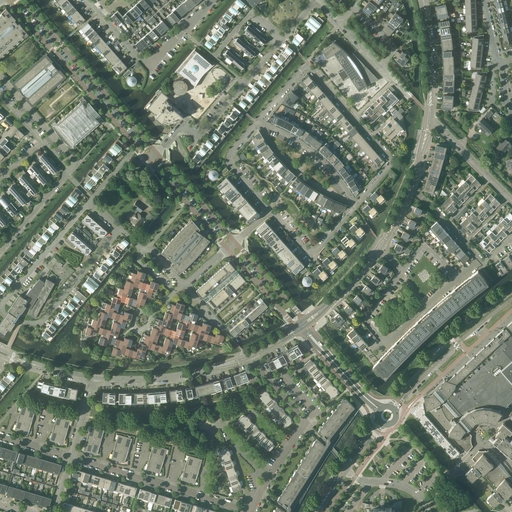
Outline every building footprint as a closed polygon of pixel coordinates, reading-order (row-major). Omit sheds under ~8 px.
[(70,3),(69,2),(67,0),(65,0),(60,5),(63,9),(70,3)] [(140,0),(139,1),(145,9),(147,10),(151,7),(149,6),(144,0),(140,0)] [(183,2),(189,10),(192,7),(186,0),(182,0),(182,1),(183,2)] [(240,0),(236,0),(232,5),(237,9),(239,6),(241,8),(242,6),(244,8),(246,5),(240,0)] [(363,2),(374,11),(377,7),(369,1),(368,3),(364,0),(363,2)] [(145,9),(139,1),(136,4),(142,12),(145,9)] [(183,2),(179,6),(185,13),(189,10),(183,2)] [(370,15),(374,11),(363,2),(361,4),(365,7),(363,9),(368,15),(369,15),(370,14),(370,15)] [(437,12),(447,10),(445,4),(443,5),(442,2),(435,4),(436,6),(437,12)] [(63,9),(66,12),(73,6),(71,3),(70,3),(63,9)] [(139,15),(142,12),(136,4),(132,7),(139,15)] [(230,17),(233,13),(235,15),(236,13),(238,15),(240,12),(237,9),(232,5),(225,12),(230,17)] [(76,9),(75,8),(73,6),(66,12),(69,16),(76,9)] [(182,16),(185,13),(179,6),(176,9),(182,16)] [(135,18),(137,20),(140,16),(139,15),(132,7),(129,10),(135,18)] [(23,38),(24,38),(28,34),(24,29),(23,30),(18,23),(13,27),(11,24),(15,19),(9,14),(10,14),(6,9),(1,13),(2,14),(0,16),(0,56),(3,55),(4,56),(4,55),(2,53),(8,51),(9,51),(7,49),(13,46),(14,47),(12,45),(18,42),(19,43),(19,42),(17,40),(23,38)] [(76,9),(69,16),(72,19),(79,13),(77,10),(76,9)] [(179,19),(182,16),(176,9),(172,11),(179,19)] [(117,10),(114,14),(120,21),(123,18),(122,16),(117,10)] [(129,10),(125,13),(132,21),(132,20),(134,22),(137,20),(135,18),(129,10)] [(447,10),(437,12),(438,18),(441,17),(442,19),(446,19),(446,16),(448,16),(447,10)] [(175,22),(179,19),(172,11),(169,14),(175,22)] [(224,24),(227,21),(228,22),(230,20),(232,22),(234,20),(230,17),(225,12),(219,20),(224,24)] [(389,14),(400,23),(403,18),(396,12),(394,15),(390,12),(389,14)] [(81,15),(79,13),(72,19),(75,22),(82,16),(81,15)] [(123,18),(128,24),(132,21),(125,13),(122,16),(123,18)] [(120,21),(114,14),(110,17),(118,25),(121,22),(120,21)] [(172,24),(175,22),(169,14),(166,17),(165,17),(172,25),(172,24)] [(397,27),(400,23),(389,14),(388,16),(391,18),(389,21),(397,27)] [(85,19),(83,17),(82,16),(75,22),(78,26),(77,26),(78,26),(85,19)] [(316,20),(311,16),(304,24),(309,28),(316,20)] [(319,17),(316,20),(309,28),(314,32),(323,21),(319,17)] [(440,28),(450,26),(449,21),(447,21),(446,19),(442,19),(442,22),(439,22),(440,28)] [(162,21),(158,24),(165,31),(168,28),(169,28),(162,20),(162,21)] [(224,24),(219,20),(217,23),(220,26),(217,30),(222,34),(226,29),(226,30),(229,28),(224,24)] [(397,27),(389,21),(387,24),(384,21),(382,23),(394,31),(397,27)] [(88,23),(80,29),(81,29),(84,32),(91,26),(90,25),(88,23)] [(394,31),(382,23),(381,24),(384,27),(382,30),(388,36),(389,35),(390,36),(394,31)] [(165,31),(158,24),(155,27),(162,34),(165,31)] [(244,29),(244,30),(253,38),(259,30),(254,26),(252,29),(248,25),(247,26),(244,26),(244,29)] [(477,33),(477,25),(467,25),(467,31),(467,35),(474,33),(476,33),(477,33)] [(94,30),(91,27),(91,26),(84,32),(87,36),(94,30)] [(155,27),(152,30),(158,37),(162,34),(155,27)] [(211,37),(216,41),(219,37),(220,37),(223,35),(222,34),(217,30),(213,27),(211,30),(214,34),(211,37)] [(97,33),(96,32),(94,30),(87,36),(84,38),(86,39),(87,41),(89,39),(90,39),(97,33)] [(158,37),(152,30),(148,33),(155,40),(158,37)] [(259,30),(253,38),(262,45),(262,44),(265,44),(265,41),(261,37),(264,34),(259,30)] [(511,38),(511,36),(511,32),(502,34),(503,34),(504,40),(504,41),(505,42),(506,43),(507,43),(508,43),(509,43),(509,42),(511,38)] [(97,34),(97,33),(90,39),(93,43),(100,36),(97,34)] [(145,36),(151,43),(155,40),(148,33),(145,36)] [(295,36),(296,36),(292,41),(297,45),(300,42),(304,44),(306,41),(302,37),(297,33),(295,36)] [(216,42),(216,41),(211,37),(207,34),(204,37),(207,41),(204,44),(209,49),(213,44),(214,44),(216,42)] [(474,36),(473,43),(483,44),(483,39),(484,35),(477,36),(475,36),(474,36)] [(100,36),(93,43),(95,46),(103,40),(102,39),(100,36)] [(142,39),(148,46),(151,43),(145,36),(142,39)] [(234,41),(234,42),(242,50),(249,42),(244,38),(242,41),(237,37),(237,38),(234,38),(234,41)] [(145,49),(148,46),(142,39),(138,42),(145,49)] [(99,49),(106,43),(103,41),(103,40),(95,46),(99,49)] [(345,78),(349,76),(359,91),(367,86),(368,89),(367,84),(379,80),(353,53),(350,56),(349,55),(346,52),(343,49),(339,46),(335,43),(332,40),(332,41),(334,42),(322,50),(327,58),(334,54),(344,68),(340,71),(340,70),(338,72),(344,80),(346,79),(345,78)] [(135,45),(141,52),(145,49),(138,42),(135,45)] [(253,46),(249,42),(242,50),(251,57),(252,57),(255,56),(255,53),(251,49),(253,46)] [(108,46),(106,43),(99,49),(101,53),(109,47),(108,46)] [(282,50),(280,53),(289,61),(292,58),(289,54),(292,50),(290,49),(291,48),(289,45),(283,51),(282,50)] [(109,47),(101,53),(104,56),(112,50),(109,47)] [(114,52),(112,50),(104,56),(107,60),(115,53),(114,52)] [(186,83),(188,81),(192,84),(195,86),(198,81),(199,79),(200,78),(201,77),(202,75),(204,73),(206,71),(212,66),(212,65),(196,52),(194,50),(176,70),(179,72),(178,73),(184,77),(182,80),(181,79),(180,79),(179,79),(178,79),(177,80),(176,80),(175,80),(175,81),(174,82),(173,83),(173,84),(172,85),(172,86),(172,87),(172,88),(172,89),(173,90),(173,91),(174,91),(174,92),(175,93),(176,93),(177,94),(178,94),(179,94),(180,94),(181,94),(182,94),(183,93),(184,93),(185,92),(185,91),(186,91),(186,90),(187,89),(187,88),(187,87),(187,86),(187,85),(187,84),(186,83)] [(224,54),(223,54),(232,62),(238,55),(234,50),(231,53),(227,50),(226,50),(223,51),(224,54)] [(397,51),(396,53),(407,61),(410,57),(409,56),(410,55),(408,54),(403,51),(400,54),(397,51)] [(110,63),(118,57),(115,54),(115,53),(107,60),(110,63)] [(287,64),(289,61),(280,53),(278,55),(279,56),(275,61),(280,65),(283,61),(287,64)] [(396,60),(400,64),(401,66),(403,65),(403,66),(407,61),(396,53),(394,54),(398,57),(396,60)] [(243,59),(238,55),(232,62),(241,69),(245,68),(244,65),(245,65),(241,61),(243,59)] [(120,59),(118,57),(110,63),(113,66),(121,60),(120,59)] [(27,99),(27,100),(32,105),(59,81),(61,81),(61,79),(61,76),(60,74),(59,71),(58,69),(56,66),(54,64),(51,61),(50,60),(49,60),(47,59),(45,58),(42,58),(41,58),(41,60),(13,84),(18,89),(19,90),(19,91),(20,92),(20,93),(21,94),(22,95),(23,96),(23,97),(24,97),(25,98),(26,98),(27,99)] [(113,66),(112,67),(115,71),(123,63),(121,61),(121,60),(113,66)] [(274,72),(277,69),(281,71),(284,68),(280,65),(275,61),(274,60),(272,62),(273,63),(269,68),(274,72)] [(480,69),(481,61),(471,60),(471,66),(470,69),(477,69),(480,69)] [(123,63),(115,71),(118,74),(126,67),(123,63)] [(268,79),(271,76),(275,78),(277,75),(274,72),(269,68),(268,67),(266,70),(267,70),(263,75),(268,79)] [(126,77),(127,78),(127,80),(126,81),(126,82),(127,83),(127,84),(128,84),(128,85),(129,86),(130,86),(132,86),(133,86),(134,85),(135,84),(136,83),(136,82),(136,81),(136,80),(136,79),(135,78),(135,77),(134,77),(133,76),(131,76),(130,76),(128,77),(127,76),(131,72),(129,70),(123,75),(125,77),(126,77)] [(477,73),(475,79),(485,81),(487,72),(481,72),(477,72),(477,73)] [(263,75),(262,74),(260,77),(261,77),(257,82),(262,86),(264,83),(269,85),(271,82),(268,79),(263,75)] [(303,87),(304,88),(307,86),(306,86),(313,80),(307,74),(304,77),(306,79),(303,82),(305,84),(303,87)] [(308,92),(310,90),(316,84),(313,80),(306,86),(307,86),(309,88),(307,91),(308,92)] [(255,94),(256,93),(258,90),(262,92),(265,89),(262,86),(257,82),(256,81),(254,84),(255,85),(251,89),(255,94)] [(320,88),(316,84),(310,90),(312,92),(310,95),(311,96),(314,94),(320,88)] [(447,91),(447,93),(451,93),(451,91),(453,91),(454,85),(444,85),(444,91),(447,91)] [(397,92),(391,86),(385,92),(387,95),(385,98),(392,104),(393,106),(399,100),(394,95),(397,92)] [(251,89),(250,88),(248,91),(248,92),(245,96),(244,96),(249,101),(252,97),(256,99),(259,96),(256,93),(255,94),(251,89)] [(315,100),(317,98),(323,92),(320,88),(314,94),(316,96),(314,99),(315,100)] [(294,89),(288,96),(297,103),(298,102),(296,99),(298,97),(296,95),(298,93),(294,89)] [(168,97),(160,90),(144,108),(144,109),(146,107),(154,114),(156,115),(154,117),(163,124),(165,122),(168,123),(168,121),(179,120),(179,117),(182,116),(173,108),(174,106),(171,104),(166,100),(168,97)] [(317,103),(319,104),(321,102),(327,96),(323,92),(317,98),(319,100),(317,103)] [(443,101),(453,102),(453,96),(451,96),(451,93),(447,93),(447,95),(443,95),(443,101)] [(381,101),(379,103),(385,110),(392,104),(385,98),(382,95),(378,98),(381,101)] [(244,96),(245,96),(244,96),(241,98),(242,99),(238,104),(243,108),(246,104),(250,107),(253,104),(249,101),(244,96)] [(295,105),(297,103),(288,96),(282,103),(287,106),(292,108),(293,107),(295,105)] [(322,108),(325,106),(324,106),(330,100),(327,96),(321,102),(323,104),(321,107),(322,108)] [(92,110),(93,107),(88,102),(88,103),(83,97),(79,100),(81,102),(56,124),(54,122),(51,125),(52,127),(59,138),(62,136),(63,138),(61,140),(71,149),(71,148),(73,150),(76,147),(75,145),(100,123),(101,125),(105,122),(100,116),(96,111),(93,112),(92,110)] [(322,108),(326,112),(328,110),(334,104),(330,100),(324,106),(325,106),(322,108)] [(385,110),(379,103),(376,101),(372,104),(375,107),(373,109),(379,116),(385,110)] [(453,102),(443,101),(443,107),(442,109),(445,110),(450,110),(450,108),(452,108),(453,102)] [(478,111),(480,103),(470,101),(468,110),(478,111)] [(329,117),(332,114),(331,114),(338,109),(334,104),(328,110),(330,112),(328,115),(329,117)] [(234,119),(237,115),(241,118),(244,115),(234,107),(232,109),(233,110),(229,115),(234,119)] [(368,114),(366,116),(373,122),(379,116),(373,109),(370,107),(366,110),(369,113),(368,114)] [(333,120),(335,118),(341,113),(338,109),(331,114),(332,114),(334,117),(332,119),(333,120)] [(482,118),(477,124),(480,127),(485,132),(488,136),(494,129),(487,123),(490,120),(488,118),(493,113),(490,110),(482,118)] [(394,119),(397,116),(400,113),(398,111),(392,116),(394,119)] [(270,122),(276,124),(281,114),(279,113),(278,116),(273,114),(267,120),(270,122)] [(345,117),(341,113),(335,118),(337,121),(335,123),(336,125),(341,121),(345,118),(345,117)] [(228,126),(231,123),(235,125),(237,122),(234,119),(229,115),(228,114),(226,116),(227,117),(223,122),(228,126)] [(278,125),(281,127),(285,119),(286,117),(282,116),(283,115),(281,114),(276,124),(278,125)] [(285,119),(281,127),(284,128),(286,129),(291,119),(289,118),(286,117),(285,119)] [(7,135),(15,126),(6,118),(3,122),(9,127),(4,133),(7,135)] [(342,126),(344,128),(350,123),(347,119),(346,120),(345,118),(341,121),(343,123),(341,124),(341,125),(338,127),(339,128),(342,126)] [(286,129),(291,131),(295,124),(296,123),(293,121),(293,120),(291,119),(286,129)] [(390,128),(397,134),(403,128),(393,119),(389,122),(392,125),(390,128)] [(223,122),(222,121),(220,124),(221,124),(217,129),(221,133),(222,133),(225,130),(229,132),(231,129),(228,126),(223,122)] [(295,124),(291,131),(293,133),(295,134),(301,124),(299,123),(299,124),(296,123),(295,124)] [(354,127),(350,123),(344,128),(344,129),(342,131),(343,132),(346,130),(348,132),(354,127)] [(303,125),(301,124),(295,134),(300,137),(304,130),(301,128),(303,125)] [(387,125),(383,128),(386,131),(384,134),(390,141),(397,134),(390,128),(387,125)] [(15,126),(7,135),(10,139),(15,133),(21,138),(24,135),(15,126)] [(349,134),(351,137),(357,131),(354,127),(348,132),(348,133),(345,135),(347,136),(349,134)] [(225,136),(222,133),(221,133),(217,129),(216,128),(214,131),(215,132),(211,136),(210,136),(215,141),(216,140),(218,137),(222,139),(225,136)] [(300,137),(304,140),(311,130),(309,129),(307,132),(304,130),(300,137)] [(253,140),(252,141),(254,144),(252,145),(253,146),(264,139),(262,136),(259,130),(255,135),(256,138),(253,140)] [(311,130),(304,140),(307,142),(309,143),(313,136),(311,134),(312,131),(311,130)] [(361,135),(357,131),(351,137),(349,139),(350,140),(353,139),(355,141),(361,135)] [(313,136),(309,143),(313,146),(320,137),(323,133),(321,132),(318,135),(316,133),(313,136)] [(5,144),(10,139),(7,135),(0,142),(0,145),(7,153),(11,149),(8,147),(5,144)] [(210,136),(211,136),(210,135),(208,138),(208,139),(205,143),(204,143),(209,148),(209,147),(212,144),(216,146),(219,143),(216,140),(215,141),(210,136)] [(357,143),(358,145),(365,139),(361,135),(355,141),(353,143),(354,144),(357,143)] [(322,138),(320,137),(313,146),(317,149),(322,143),(323,142),(321,139),(322,138)] [(112,146),(120,153),(122,151),(120,149),(121,147),(120,146),(123,143),(118,138),(112,146)] [(266,141),(264,139),(253,146),(254,148),(256,147),(258,150),(267,144),(266,141)] [(368,143),(365,139),(358,145),(356,147),(357,148),(360,147),(362,149),(368,143)] [(506,139),(503,142),(501,140),(495,147),(500,151),(502,149),(504,151),(507,148),(509,150),(511,146),(511,144),(509,142),(509,141),(508,141),(506,139)] [(204,143),(205,143),(204,143),(201,145),(202,146),(198,150),(198,151),(203,155),(206,151),(210,154),(213,150),(209,147),(209,148),(204,143)] [(326,143),(325,145),(319,151),(323,155),(331,146),(329,145),(326,143)] [(368,143),(362,149),(360,151),(361,152),(364,151),(365,153),(372,147),(368,143)] [(435,147),(435,149),(435,150),(435,151),(445,153),(445,152),(446,148),(447,145),(437,143),(436,146),(435,147)] [(270,147),(267,144),(258,150),(260,153),(258,154),(260,156),(270,148),(270,147)] [(112,146),(106,153),(110,157),(111,157),(113,154),(115,155),(116,154),(118,155),(120,153),(112,146)] [(323,155),(327,158),(333,153),(330,150),(332,148),(331,146),(323,155)] [(367,155),(369,157),(375,151),(372,147),(365,153),(366,153),(363,155),(364,156),(367,155)] [(273,152),(270,148),(260,156),(261,157),(262,156),(264,159),(266,158),(273,152)] [(198,151),(198,150),(195,152),(196,153),(192,158),(197,162),(200,159),(204,161),(207,158),(203,155),(198,151)] [(371,159),(373,161),(379,155),(375,151),(369,157),(367,159),(368,160),(371,159)] [(266,158),(264,159),(263,160),(265,163),(264,164),(266,166),(267,165),(277,156),(276,155),(273,152),(266,158)] [(110,157),(106,153),(99,160),(104,164),(106,166),(110,161),(112,163),(114,160),(111,157),(110,157)] [(328,159),(331,162),(339,154),(338,153),(335,155),(333,153),(327,158),(328,159)] [(42,169),(45,166),(50,162),(52,159),(50,157),(49,158),(46,154),(45,156),(42,154),(38,157),(43,163),(39,166),(42,169)] [(333,164),(334,166),(340,161),(338,158),(340,156),(339,154),(331,162),(333,164)] [(384,162),(379,155),(373,161),(370,163),(372,164),(374,163),(379,168),(384,162)] [(280,160),(277,156),(267,165),(268,166),(269,166),(269,165),(271,168),(280,160)] [(434,158),(432,162),(442,165),(443,162),(443,159),(434,157),(434,158)] [(55,162),(52,159),(50,162),(45,166),(42,169),(45,172),(48,169),(53,174),(57,170),(55,168),(57,166),(54,163),(55,162)] [(102,174),(103,175),(104,176),(106,174),(104,172),(106,170),(107,171),(109,168),(106,166),(104,164),(99,160),(97,163),(100,167),(97,170),(102,175),(102,174)] [(282,162),(280,160),(271,168),(274,170),(270,174),(272,175),(274,173),(284,164),(282,162)] [(337,170),(338,170),(347,163),(345,161),(343,163),(340,161),(334,166),(337,170)] [(431,166),(431,168),(440,171),(442,165),(432,162),(431,166)] [(338,170),(341,174),(348,169),(350,167),(348,165),(348,164),(347,163),(338,170)] [(35,176),(42,170),(40,167),(39,168),(36,165),(34,167),(32,164),(28,168),(32,173),(29,176),(32,180),(35,176)] [(287,168),(284,164),(274,173),(276,175),(277,173),(279,176),(287,168)] [(103,175),(102,174),(102,175),(97,170),(93,167),(91,170),(94,174),(91,177),(91,178),(96,182),(100,177),(101,178),(103,175)] [(348,169),(341,174),(343,177),(344,178),(353,172),(352,170),(350,167),(348,169)] [(289,169),(287,168),(279,176),(282,178),(281,180),(282,181),(291,171),(289,169)] [(430,169),(429,173),(438,176),(440,172),(440,171),(431,168),(430,169)] [(209,174),(209,175),(209,176),(209,177),(210,178),(212,179),(213,179),(214,179),(215,179),(216,179),(217,178),(218,177),(218,176),(219,174),(218,173),(218,172),(218,171),(217,171),(216,170),(215,170),(214,169),(213,170),(211,170),(210,171),(209,172),(209,173),(209,174)] [(43,174),(44,173),(42,170),(35,176),(42,185),(47,181),(44,178),(46,177),(43,174)] [(295,175),(291,171),(282,181),(284,182),(285,181),(287,184),(289,182),(289,183),(295,175)] [(355,173),(353,172),(344,178),(347,183),(354,178),(353,177),(352,175),(355,173)] [(428,177),(427,178),(437,182),(438,176),(429,173),(428,177)] [(91,178),(91,177),(87,174),(85,178),(88,181),(83,187),(88,192),(90,189),(89,189),(93,184),(94,185),(97,182),(96,182),(91,178)] [(17,179),(25,187),(32,181),(29,178),(28,179),(26,176),(24,177),(22,175),(17,179)] [(472,175),(466,181),(472,187),(474,185),(477,188),(481,184),(472,175)] [(227,177),(218,185),(221,189),(230,181),(227,177)] [(292,189),(293,190),(301,180),(297,177),(291,184),(290,186),(293,188),(292,189)] [(356,181),(354,178),(347,183),(350,187),(360,181),(359,179),(356,181)] [(427,180),(425,184),(435,187),(436,183),(437,182),(427,178),(427,180)] [(304,182),(301,180),(293,190),(295,192),(296,191),(299,193),(306,183),(304,182)] [(34,183),(32,181),(25,187),(29,191),(26,194),(29,197),(32,194),(32,195),(36,191),(34,189),(36,187),(33,184),(34,183)] [(232,183),(230,181),(221,189),(224,192),(233,184),(234,185),(235,185),(236,183),(235,181),(233,183),(232,182),(232,183)] [(361,183),(360,181),(350,187),(352,190),(356,196),(359,192),(361,189),(360,188),(358,185),(361,183)] [(466,181),(459,187),(466,194),(468,191),(471,194),(475,190),(472,187),(466,181)] [(306,183),(299,193),(302,195),(301,196),(302,197),(310,186),(306,183)] [(235,185),(234,185),(233,184),(224,192),(227,196),(236,188),(235,186),(235,185)] [(424,188),(423,192),(430,194),(431,192),(433,193),(435,187),(425,184),(425,185),(424,185),(423,187),(424,188)] [(14,197),(22,191),(19,188),(18,189),(15,186),(14,188),(12,185),(7,189),(8,190),(5,192),(8,195),(10,193),(14,197)] [(312,188),(310,186),(302,197),(301,200),(302,201),(305,197),(308,199),(314,189),(312,188)] [(77,187),(68,197),(76,204),(78,202),(76,200),(78,199),(76,197),(81,192),(77,187)] [(453,193),(460,200),(462,197),(465,200),(469,197),(466,194),(459,187),(456,191),(454,189),(451,191),(453,193)] [(227,196),(230,199),(239,191),(240,192),(241,191),(242,190),(241,188),(239,190),(238,189),(237,189),(236,188),(227,196)] [(310,202),(312,203),(319,192),(314,189),(308,199),(311,201),(310,202)] [(24,194),(22,191),(14,197),(17,200),(14,203),(18,207),(21,205),(22,205),(26,202),(24,199),(27,197),(24,194)] [(241,192),(241,191),(240,192),(239,191),(230,199),(233,202),(242,194),(241,193),(241,192)] [(315,203),(318,205),(323,194),(322,194),(319,192),(312,203),(314,204),(315,203)] [(381,204),(386,200),(379,192),(377,194),(375,192),(370,196),(376,202),(378,201),(381,204)] [(453,193),(447,199),(454,206),(456,203),(459,206),(463,203),(460,200),(453,193)] [(243,196),(242,194),(233,202),(236,206),(245,198),(246,199),(246,198),(248,197),(246,195),(245,196),(244,195),(243,196)] [(320,208),(322,209),(328,197),(323,194),(318,205),(321,206),(320,208)] [(491,194),(485,200),(491,206),(494,204),(497,207),(500,203),(491,194)] [(0,196),(0,202),(4,208),(11,201),(9,199),(8,200),(5,196),(3,198),(1,196),(0,196)] [(68,197),(62,204),(67,208),(69,205),(71,207),(72,205),(74,207),(76,204),(68,197)] [(330,198),(328,197),(322,209),(324,210),(327,211),(328,210),(327,210),(328,208),(332,199),(330,198)] [(245,198),(236,206),(239,209),(248,201),(246,200),(247,199),(246,198),(246,199),(245,198)] [(330,213),(332,214),(337,201),(332,199),(328,208),(327,210),(328,210),(331,211),(330,213)] [(457,209),(454,206),(447,199),(441,205),(448,212),(450,210),(453,213),(457,209)] [(494,210),(491,206),(485,200),(479,206),(485,213),(488,210),(491,213),(494,210)] [(14,204),(11,201),(4,208),(11,216),(16,212),(15,211),(17,210),(13,205),(14,204)] [(132,207),(140,212),(144,207),(137,201),(132,207)] [(239,209),(242,212),(251,205),(252,205),(254,203),(252,202),(251,203),(250,202),(249,203),(248,201),(239,209)] [(332,214),(334,214),(335,213),(338,214),(338,213),(339,213),(340,213),(343,211),(347,205),(338,202),(337,201),(332,214)] [(56,211),(61,216),(62,217),(66,212),(68,214),(70,211),(67,208),(62,204),(56,211)] [(253,206),(252,205),(251,205),(242,212),(245,216),(254,208),(252,206),(253,206)] [(378,213),(372,205),(370,207),(368,205),(363,209),(368,215),(370,213),(373,217),(378,213)] [(470,210),(473,212),(479,219),(482,217),(485,219),(488,216),(485,213),(479,206),(475,210),(473,208),(470,210)] [(424,213),(425,212),(425,211),(422,210),(416,207),(413,212),(417,213),(416,215),(419,217),(420,217),(421,216),(422,216),(422,215),(423,215),(424,214),(424,213)] [(245,216),(248,219),(257,211),(258,212),(260,210),(258,208),(257,210),(256,209),(255,210),(254,208),(245,216)] [(56,211),(50,219),(55,223),(57,220),(59,221),(60,219),(64,223),(67,221),(62,217),(61,216),(56,211)] [(259,212),(258,212),(257,211),(248,219),(251,223),(260,215),(258,213),(259,212)] [(145,217),(149,221),(153,216),(149,212),(145,217)] [(482,222),(479,219),(473,212),(467,218),(473,225),(476,222),(478,225),(482,222)] [(137,215),(135,213),(132,217),(133,218),(130,221),(137,228),(145,219),(138,213),(137,215)] [(82,221),(87,225),(92,219),(87,215),(82,221)] [(460,224),(463,227),(460,230),(464,234),(467,231),(469,229),(472,232),(476,228),(473,225),(467,218),(460,224)] [(50,225),(47,229),(52,233),(56,228),(57,229),(59,226),(55,223),(50,219),(47,222),(50,225)] [(87,225),(92,230),(97,223),(92,219),(87,225)] [(419,224),(410,219),(408,224),(410,225),(407,230),(411,232),(412,230),(413,230),(414,229),(416,228),(417,227),(418,226),(419,225),(419,224)] [(504,219),(498,225),(504,232),(507,229),(510,232),(511,229),(511,226),(510,225),(504,219)] [(191,220),(187,224),(194,229),(197,231),(198,230),(200,229),(199,229),(192,220),(191,220)] [(257,229),(260,233),(269,225),(268,224),(269,223),(268,223),(267,223),(266,221),(257,229)] [(440,225),(437,221),(431,227),(429,228),(433,232),(440,225)] [(270,222),(269,223),(268,224),(269,225),(260,233),(263,236),(272,228),(270,227),(271,226),(270,225),(272,224),(270,222)] [(102,227),(97,223),(92,230),(97,234),(102,227)] [(185,226),(183,227),(190,232),(191,233),(194,229),(187,224),(185,226)] [(365,233),(359,225),(357,227),(355,224),(350,229),(353,232),(355,235),(357,233),(360,237),(365,233)] [(444,230),(440,225),(433,232),(436,237),(438,235),(444,230)] [(498,225),(492,231),(498,238),(501,235),(504,238),(507,235),(504,232),(498,225)] [(44,233),(41,236),(46,240),(50,235),(51,236),(53,234),(52,233),(47,229),(44,226),(41,229),(44,233)] [(107,232),(102,227),(97,234),(102,238),(107,232)] [(181,229),(180,230),(187,236),(190,232),(183,227),(181,229)] [(263,236),(266,239),(275,232),(274,231),(275,230),(274,229),(273,230),(272,228),(263,236)] [(202,234),(200,232),(199,231),(198,230),(197,231),(194,229),(191,233),(190,232),(187,236),(184,240),(183,239),(181,243),(180,243),(177,247),(174,251),(174,250),(169,257),(168,258),(173,260),(174,261),(173,262),(176,264),(179,261),(180,261),(183,257),(186,254),(187,254),(190,250),(193,246),(193,247),(196,243),(199,239),(202,235),(209,240),(209,239),(202,234)] [(266,239),(269,243),(278,235),(276,233),(277,233),(276,232),(278,231),(276,229),(275,230),(274,231),(275,232),(266,239)] [(178,233),(176,234),(183,239),(184,240),(187,236),(180,230),(180,231),(178,233)] [(448,234),(444,230),(438,235),(436,237),(440,241),(442,239),(448,234)] [(404,239),(406,242),(406,241),(407,241),(408,241),(409,240),(410,240),(411,239),(411,238),(412,237),(413,236),(410,235),(411,233),(407,231),(406,232),(404,231),(401,236),(404,238),(404,239)] [(492,231),(486,237),(492,244),(495,241),(498,244),(501,241),(498,238),(492,231)] [(67,238),(72,242),(78,236),(73,232),(67,238)] [(46,240),(41,236),(37,233),(35,236),(38,240),(35,243),(40,247),(44,243),(47,241),(46,240)] [(174,236),(173,238),(180,243),(181,243),(183,239),(176,234),(174,236)] [(443,245),(445,243),(451,238),(448,234),(442,239),(440,241),(439,241),(441,243),(443,245)] [(202,235),(199,239),(206,244),(209,240),(202,235)] [(279,237),(278,235),(269,243),(272,246),(281,238),(280,238),(281,237),(280,236),(279,237)] [(83,240),(78,236),(72,242),(77,246),(83,240)] [(272,246),(275,250),(284,242),(282,240),(283,240),(282,239),(284,237),(282,236),(281,237),(280,238),(281,238),(272,246)] [(346,236),(341,240),(346,246),(348,245),(352,248),(356,244),(350,237),(348,238),(346,236)] [(495,247),(492,244),(486,237),(480,243),(486,250),(489,248),(492,250),(495,247)] [(124,238),(120,243),(119,242),(117,245),(126,253),(128,249),(126,246),(128,243),(129,242),(124,238)] [(170,241),(177,247),(180,243),(173,238),(171,240),(170,241)] [(455,242),(451,238),(445,243),(449,247),(455,242)] [(199,239),(196,243),(203,248),(206,245),(206,244),(199,239)] [(32,247),(29,250),(34,254),(37,250),(38,251),(41,248),(40,247),(35,243),(31,240),(29,243),(32,247)] [(82,251),(87,244),(83,240),(77,246),(82,251)] [(167,245),(174,250),(174,251),(177,247),(170,241),(167,244),(167,245)] [(275,250),(278,253),(287,245),(286,244),(287,244),(286,243),(285,243),(284,242),(275,250)] [(278,253),(281,256),(290,248),(288,247),(289,246),(288,246),(290,244),(288,242),(287,244),(286,244),(287,245),(278,253)] [(452,251),(458,246),(455,242),(449,247),(446,250),(449,254),(452,251)] [(196,243),(193,247),(200,252),(203,249),(203,248),(196,243)] [(404,251),(407,255),(408,254),(409,253),(410,252),(411,250),(405,247),(405,248),(402,246),(402,247),(397,243),(394,248),(397,250),(396,251),(398,254),(400,253),(401,253),(402,252),(404,251)] [(87,255),(92,249),(87,244),(82,251),(87,255)] [(116,257),(119,253),(123,256),(126,253),(117,245),(114,247),(115,248),(115,249),(111,253),(116,257)] [(164,249),(171,254),(174,250),(167,245),(164,249)] [(338,248),(337,247),(332,251),(337,257),(339,256),(343,259),(347,255),(343,250),(344,248),(342,245),(338,248)] [(193,246),(190,250),(197,256),(198,255),(200,252),(193,247),(193,246)] [(458,246),(452,251),(456,255),(462,250),(458,246)] [(25,254),(23,257),(27,262),(31,257),(32,258),(34,255),(34,254),(29,250),(25,247),(22,250),(25,254)] [(281,256),(284,260),(292,252),(292,251),(292,250),(291,250),(290,248),(281,256)] [(161,252),(161,253),(168,258),(169,257),(171,254),(164,249),(163,250),(161,252)] [(284,260),(286,263),(296,255),(294,254),(295,253),(294,252),(296,251),(294,249),(292,250),(292,251),(292,252),(284,260)] [(190,250),(187,254),(194,259),(197,256),(190,250)] [(460,259),(465,254),(462,250),(456,255),(460,259)] [(111,253),(111,252),(108,254),(109,255),(105,260),(110,264),(113,261),(117,263),(120,260),(116,257),(111,253)] [(186,254),(183,257),(190,263),(191,263),(193,260),(194,259),(187,254),(186,254)] [(469,258),(465,254),(460,259),(463,263),(469,258)] [(28,262),(27,262),(23,257),(19,255),(16,258),(19,261),(16,265),(21,269),(25,264),(26,265),(28,262)] [(297,257),(296,255),(286,263),(289,267),(298,259),(298,258),(298,257),(298,256),(297,257)] [(300,256),(298,257),(298,258),(298,259),(289,267),(292,270),(301,262),(300,260),(301,260),(300,259),(302,258),(300,256)] [(511,267),(511,260),(509,256),(502,260),(507,267),(508,265),(510,268),(511,267)] [(183,257),(180,261),(187,266),(189,264),(190,263),(183,257)] [(327,258),(322,262),(328,268),(330,266),(333,270),(338,266),(332,258),(330,260),(327,258)] [(105,260),(104,259),(102,262),(103,262),(99,267),(104,271),(107,268),(111,270),(114,267),(110,264),(105,260)] [(176,264),(183,270),(184,269),(185,268),(187,266),(180,261),(179,261),(176,264)] [(508,270),(506,267),(505,266),(504,267),(500,261),(495,265),(502,274),(508,270)] [(13,269),(10,272),(15,276),(19,271),(20,272),(22,270),(21,269),(16,265),(13,262),(10,265),(13,269)] [(171,264),(170,264),(178,273),(179,274),(179,273),(182,271),(183,270),(176,264),(173,262),(171,264)] [(224,265),(230,272),(232,270),(233,272),(236,270),(229,262),(224,265)] [(303,264),(301,262),(292,270),(296,274),(305,265),(304,264),(303,264)] [(391,270),(383,264),(380,262),(380,263),(382,265),(379,269),(382,271),(381,272),(383,275),(386,274),(388,273),(390,272),(391,270)] [(226,276),(230,272),(224,265),(220,269),(226,276)] [(99,267),(98,266),(96,269),(97,269),(93,274),(93,275),(96,277),(97,277),(98,278),(101,275),(105,277),(107,274),(104,271),(99,267)] [(318,268),(313,272),(318,278),(320,277),(323,280),(328,276),(324,271),(322,273),(318,268)] [(4,279),(9,283),(13,279),(14,279),(16,277),(15,276),(10,272),(7,269),(4,272),(7,276),(4,279)] [(226,276),(220,269),(216,272),(222,279),(226,276)] [(206,297),(203,299),(204,300),(206,302),(210,298),(214,295),(218,291),(222,288),(226,284),(230,281),(235,277),(239,273),(237,271),(236,270),(233,272),(232,270),(230,272),(226,276),(222,279),(218,283),(214,286),(210,290),(206,293),(204,295),(206,297)] [(433,308),(422,317),(418,320),(414,324),(397,341),(393,345),(380,359),(373,367),(386,378),(412,350),(427,336),(437,327),(442,322),(446,318),(458,308),(472,297),(489,284),(478,270),(470,276),(455,288),(451,292),(433,308)] [(133,273),(131,278),(140,281),(141,278),(143,279),(145,273),(138,271),(137,274),(133,273)] [(218,283),(222,279),(216,272),(212,276),(218,283)] [(239,273),(235,277),(241,284),(245,281),(239,273)] [(101,281),(98,278),(97,277),(96,277),(93,275),(91,278),(94,280),(87,288),(92,292),(101,281)] [(383,281),(375,275),(371,279),(374,281),(373,282),(375,285),(377,285),(379,284),(381,283),(383,281)] [(0,281),(1,283),(0,283),(0,287),(3,290),(7,286),(8,287),(10,284),(9,283),(4,279),(1,276),(0,276),(0,281)] [(94,280),(91,278),(89,276),(82,284),(87,288),(94,280)] [(212,276),(208,280),(214,286),(218,283),(212,276)] [(306,276),(305,277),(304,277),(303,278),(302,280),(302,281),(302,282),(303,283),(304,284),(305,285),(306,286),(307,286),(308,286),(310,285),(311,284),(312,283),(312,282),(312,281),(312,280),(312,278),(311,277),(310,277),(309,276),(307,276),(306,276)] [(235,277),(230,281),(237,288),(241,284),(235,277)] [(35,283),(32,288),(30,288),(25,295),(25,296),(24,298),(23,297),(19,295),(7,312),(4,316),(3,319),(0,322),(0,329),(4,333),(7,328),(10,329),(13,325),(14,323),(14,322),(12,321),(13,319),(15,316),(18,312),(21,313),(25,307),(29,310),(27,314),(35,318),(54,283),(46,279),(44,282),(39,278),(35,283)] [(125,283),(125,286),(132,289),(133,286),(140,288),(141,288),(142,282),(141,282),(140,281),(131,278),(130,281),(129,281),(126,280),(125,283)] [(214,286),(208,280),(204,283),(210,290),(214,286)] [(142,282),(141,288),(143,288),(143,289),(152,292),(153,288),(154,289),(156,290),(158,283),(151,281),(150,284),(143,282),(142,282)] [(230,281),(226,284),(233,292),(237,288),(230,281)] [(206,293),(210,290),(204,283),(200,287),(206,293)] [(222,288),(229,295),(233,292),(226,284),(222,288)] [(374,292),(366,285),(363,289),(365,291),(364,292),(366,296),(369,295),(371,294),(373,293),(374,292)] [(120,288),(118,294),(126,296),(127,293),(130,294),(132,289),(125,286),(124,289),(120,288)] [(206,293),(200,287),(196,290),(203,299),(206,297),(204,295),(206,293)] [(222,288),(218,291),(225,299),(229,295),(222,288)] [(139,291),(138,297),(145,299),(146,296),(150,297),(152,292),(143,289),(142,291),(139,291)] [(77,303),(77,302),(80,299),(84,301),(87,298),(78,290),(75,293),(76,294),(72,298),(77,303)] [(214,295),(221,302),(225,299),(218,291),(214,295)] [(113,296),(111,301),(119,304),(120,301),(127,303),(129,297),(126,296),(118,294),(117,297),(113,296)] [(214,295),(210,298),(217,306),(221,302),(214,295)] [(365,302),(357,295),(354,299),(356,301),(355,302),(357,305),(358,305),(361,305),(363,304),(365,302)] [(129,297),(127,303),(139,307),(140,304),(141,304),(143,305),(145,299),(138,297),(137,300),(129,297)] [(256,301),(266,311),(270,308),(260,297),(256,301)] [(70,301),(66,305),(66,306),(71,310),(74,306),(78,309),(81,305),(77,302),(77,303),(72,298),(71,298),(69,300),(70,301)] [(217,306),(210,298),(206,302),(212,310),(217,306)] [(107,303),(105,309),(113,312),(113,311),(114,309),(117,310),(119,304),(111,301),(110,304),(107,303)] [(262,315),(266,311),(256,301),(253,304),(262,315)] [(171,306),(170,310),(178,312),(179,309),(183,310),(184,304),(177,302),(176,305),(172,304),(171,306)] [(249,308),(258,318),(262,315),(253,304),(249,308)] [(355,311),(348,304),(344,308),(346,310),(345,311),(347,315),(350,315),(352,314),(354,312),(355,311)] [(64,308),(60,313),(65,317),(68,313),(72,316),(75,312),(71,310),(66,306),(66,305),(65,305),(63,307),(64,308)] [(255,321),(258,318),(249,308),(245,311),(255,321)] [(100,311),(98,317),(106,319),(107,316),(114,319),(116,313),(113,311),(113,312),(105,309),(104,312),(100,311)] [(165,312),(164,317),(171,320),(172,317),(180,319),(182,313),(178,312),(170,310),(169,313),(165,312)] [(241,314),(251,325),(255,321),(245,311),(241,314)] [(58,315),(54,320),(59,324),(62,321),(66,323),(68,320),(65,317),(60,313),(59,312),(57,315),(58,315)] [(116,313),(114,319),(118,320),(118,319),(126,322),(127,319),(130,320),(132,314),(125,312),(124,315),(116,313)] [(182,313),(180,319),(183,320),(191,323),(192,320),(196,321),(198,315),(190,312),(189,316),(182,313)] [(343,318),(338,313),(338,314),(337,314),(334,317),(336,319),(333,322),(337,327),(341,323),(342,323),(344,322),(345,321),(343,318)] [(247,328),(251,325),(241,314),(238,317),(247,328)] [(94,319),(92,324),(100,327),(101,324),(104,325),(106,319),(98,317),(97,320),(94,319)] [(159,319),(157,325),(165,328),(165,327),(166,325),(169,326),(171,320),(164,317),(163,320),(159,319)] [(234,321),(243,331),(247,328),(238,317),(234,321)] [(52,322),(50,324),(48,323),(46,325),(47,326),(48,327),(53,331),(56,328),(60,330),(62,327),(59,324),(54,320),(53,319),(51,322),(52,322)] [(113,321),(111,327),(119,330),(120,327),(124,328),(126,322),(118,319),(118,320),(117,323),(113,321)] [(179,322),(177,328),(184,330),(185,327),(193,330),(195,324),(191,323),(183,320),(182,323),(179,322)] [(239,335),(243,331),(234,321),(230,324),(239,335)] [(195,324),(193,330),(196,331),(204,333),(205,330),(209,331),(211,325),(203,323),(202,326),(195,324)] [(86,328),(85,332),(93,335),(94,331),(95,332),(101,334),(103,328),(100,327),(92,324),(91,327),(87,326),(86,328)] [(226,327),(236,338),(239,335),(230,324),(226,327)] [(152,327),(151,333),(158,335),(159,332),(167,335),(168,329),(165,327),(165,328),(157,325),(156,328),(152,327)] [(53,331),(48,327),(47,326),(45,329),(46,330),(41,335),(46,339),(49,335),(53,337),(56,334),(53,331)] [(103,328),(101,334),(105,335),(113,337),(114,334),(117,336),(119,330),(111,327),(110,330),(103,328)] [(168,329),(167,335),(170,336),(178,338),(179,335),(182,336),(184,330),(177,328),(176,331),(168,329)] [(354,328),(348,333),(352,338),(360,331),(359,330),(358,329),(357,329),(356,330),(355,330),(354,328)] [(504,340),(510,334),(506,329),(505,328),(496,336),(497,338),(496,338),(500,343),(504,340)] [(192,332),(190,338),(197,341),(198,338),(206,340),(208,334),(204,333),(196,331),(195,334),(192,332)] [(360,331),(352,338),(356,341),(361,337),(359,335),(360,334),(360,333),(360,332),(360,331)] [(146,335),(144,340),(152,343),(153,340),(156,341),(158,335),(151,333),(150,336),(146,335)] [(208,334),(206,340),(217,344),(218,341),(222,342),(224,336),(216,333),(215,336),(208,334)] [(442,384),(439,388),(441,389),(440,390),(459,412),(469,424),(470,424),(471,425),(472,425),(476,423),(476,422),(480,421),(481,421),(485,420),(486,420),(486,421),(490,421),(491,422),(495,423),(495,424),(496,423),(497,422),(502,413),(501,413),(502,412),(503,411),(511,401),(511,337),(510,334),(504,340),(500,343),(493,350),(497,355),(495,356),(485,365),(475,374),(465,383),(462,385),(448,381),(448,380),(446,380),(445,379),(444,380),(442,384)] [(100,337),(98,343),(106,345),(107,342),(114,344),(116,338),(113,337),(105,335),(104,338),(100,337)] [(166,337),(164,343),(171,346),(172,343),(180,345),(181,339),(178,338),(170,336),(169,339),(166,337)] [(363,338),(361,337),(356,341),(354,343),(357,347),(359,346),(367,339),(367,338),(366,338),(365,338),(364,338),(363,338)] [(116,338),(114,344),(118,345),(126,348),(127,345),(128,345),(130,346),(132,340),(125,338),(124,341),(116,338)] [(181,339),(180,345),(191,349),(192,345),(196,347),(197,341),(190,338),(189,341),(181,339)] [(500,343),(496,338),(495,339),(494,338),(486,345),(487,346),(486,347),(495,356),(497,355),(493,350),(500,343)] [(368,339),(367,339),(359,346),(363,350),(368,345),(367,343),(368,342),(368,341),(368,340),(368,339)] [(139,342),(137,348),(145,351),(146,348),(153,350),(155,344),(152,343),(144,340),(143,343),(141,343),(139,342)] [(155,344),(153,350),(165,354),(166,350),(169,352),(171,346),(164,343),(163,346),(155,344)] [(297,344),(292,347),(297,356),(298,355),(302,353),(306,350),(299,344),(297,345),(297,344)] [(113,347),(111,353),(119,356),(120,352),(124,354),(127,355),(129,349),(127,348),(126,348),(118,345),(117,348),(113,347)] [(291,359),(297,356),(292,347),(287,350),(291,359)] [(495,356),(486,347),(485,348),(484,347),(476,354),(477,356),(476,356),(485,365),(495,356)] [(129,349),(127,355),(139,358),(140,355),(143,356),(145,351),(137,348),(137,351),(129,349)] [(282,353),(286,362),(289,361),(291,359),(287,350),(282,353)] [(281,365),(286,362),(282,353),(276,356),(281,365)] [(276,356),(271,359),(276,368),(280,366),(281,365),(276,356)] [(476,356),(475,357),(474,356),(466,363),(468,365),(467,365),(475,374),(485,365),(476,356)] [(276,368),(271,359),(266,361),(267,362),(263,364),(268,371),(271,370),(276,368)] [(305,365),(308,369),(317,362),(316,360),(314,362),(312,362),(311,360),(305,365)] [(318,363),(317,362),(308,369),(312,373),(318,368),(316,366),(316,365),(318,363)] [(465,383),(475,374),(467,365),(466,366),(464,365),(457,372),(458,374),(457,374),(465,383)] [(312,373),(315,377),(324,370),(323,368),(321,370),(319,370),(318,368),(312,373)] [(245,371),(239,373),(243,382),(248,380),(248,378),(250,377),(247,370),(245,371)] [(325,371),(324,370),(315,377),(319,381),(325,376),(323,374),(323,373),(325,371)] [(3,378),(12,386),(14,383),(11,379),(15,376),(10,372),(6,376),(5,376),(3,378)] [(237,384),(243,382),(239,373),(234,375),(235,378),(233,379),(234,383),(236,382),(237,384)] [(465,383),(457,374),(456,375),(455,374),(448,380),(448,381),(462,385),(465,383)] [(232,384),(234,383),(233,379),(231,379),(230,376),(224,378),(227,388),(233,386),(232,384)] [(322,385),(331,378),(330,376),(328,378),(327,378),(325,376),(319,381),(316,384),(320,388),(322,385)] [(0,388),(2,390),(5,387),(9,389),(12,386),(3,378),(0,381),(1,381),(0,382),(0,388)] [(219,380),(222,389),(227,388),(224,378),(219,380)] [(332,379),(331,378),(322,385),(326,389),(332,384),(330,382),(331,381),(332,379)] [(220,390),(222,389),(219,380),(218,380),(213,381),(216,391),(220,390)] [(40,391),(46,392),(48,383),(43,381),(43,382),(38,381),(36,389),(40,390),(40,391)] [(211,382),(208,383),(210,393),(216,391),(213,381),(211,382)] [(49,383),(48,383),(46,392),(51,394),(54,384),(49,383)] [(59,385),(54,384),(51,394),(57,395),(59,385)] [(197,386),(196,386),(198,395),(204,394),(202,384),(197,386)] [(326,389),(330,394),(338,386),(337,384),(335,386),(334,386),(332,384),(326,389)] [(57,395),(63,396),(65,387),(64,387),(59,385),(57,395)] [(340,388),(338,386),(330,394),(333,398),(339,392),(338,390),(338,389),(340,388)] [(187,398),(193,397),(191,387),(185,388),(186,391),(183,391),(184,396),(187,396),(187,398)] [(77,389),(71,388),(69,397),(75,399),(75,397),(78,397),(79,389),(77,389)] [(182,396),(184,396),(183,391),(181,392),(181,389),(175,390),(177,399),(182,398),(182,396)] [(257,395),(261,399),(269,391),(268,389),(266,391),(265,391),(263,389),(257,395)] [(171,400),(177,399),(175,390),(169,390),(170,394),(167,394),(168,398),(170,398),(171,400)] [(166,399),(168,398),(167,394),(165,394),(165,391),(159,392),(160,401),(166,401),(166,399)] [(271,392),(269,391),(261,399),(264,403),(270,397),(269,395),(269,394),(271,392)] [(108,402),(109,392),(103,392),(101,392),(100,395),(100,400),(102,400),(102,402),(108,402)] [(114,401),(116,401),(117,396),(114,396),(115,393),(109,392),(108,402),(114,403),(114,401)] [(119,403),(125,403),(125,393),(119,393),(119,396),(117,396),(116,401),(119,401),(119,403)] [(425,402),(424,403),(425,413),(424,413),(428,418),(433,423),(437,428),(442,433),(446,437),(450,442),(453,446),(456,443),(461,449),(462,450),(463,449),(467,453),(471,448),(473,446),(472,445),(472,444),(471,443),(471,442),(471,441),(471,440),(471,439),(471,438),(471,437),(471,436),(472,435),(465,428),(466,427),(452,412),(436,394),(435,394),(434,393),(433,393),(430,395),(429,395),(429,396),(425,397),(424,397),(424,398),(425,402)] [(272,399),(270,397),(264,403),(268,407),(277,399),(275,397),(274,399),(272,399)] [(321,429),(318,432),(325,439),(326,440),(328,441),(329,441),(330,441),(331,441),(331,440),(331,439),(330,439),(329,439),(327,436),(333,431),(332,431),(335,428),(337,426),(337,425),(339,422),(342,420),(341,419),(344,417),(346,415),(346,414),(347,412),(349,411),(351,409),(352,411),(355,407),(346,398),(344,399),(343,401),(341,403),(339,405),(338,407),(336,409),(335,410),(334,412),(332,414),(330,416),(330,418),(327,420),(326,422),(325,424),(323,426),(321,427),(321,429)] [(278,401),(277,399),(268,407),(272,411),(278,405),(276,403),(276,402),(278,401)] [(414,412),(413,412),(414,413),(416,415),(417,416),(418,415),(419,417),(424,413),(425,413),(424,403),(414,411),(414,412)] [(279,407),(278,405),(272,411),(275,415),(278,412),(284,407),(282,405),(281,407),(279,407)] [(25,420),(27,412),(28,408),(22,406),(20,412),(21,413),(19,418),(25,420)] [(284,407),(278,412),(275,415),(279,419),(285,413),(283,411),(283,410),(285,409),(284,407)] [(35,410),(28,408),(27,412),(25,420),(30,421),(32,415),(34,415),(35,410)] [(279,419),(282,423),(291,415),(290,413),(288,415),(287,415),(285,413),(279,419)] [(424,413),(419,417),(421,419),(420,420),(423,423),(428,418),(424,413)] [(238,420),(242,424),(250,416),(249,414),(247,416),(245,416),(244,414),(238,420)] [(292,416),(291,415),(282,423),(286,427),(292,421),(291,420),(291,418),(292,416)] [(54,429),(60,430),(64,418),(57,416),(55,422),(56,422),(54,429)] [(251,417),(250,416),(242,424),(245,428),(251,422),(250,420),(250,419),(251,417)] [(14,430),(21,432),(25,420),(19,418),(18,423),(17,423),(14,430)] [(60,430),(65,432),(67,426),(69,426),(70,420),(64,418),(60,430)] [(428,418),(423,423),(425,426),(427,425),(428,427),(433,423),(428,418)] [(29,426),(30,421),(25,420),(21,432),(28,434),(30,427),(29,426)] [(253,424),(251,422),(245,428),(249,432),(257,424),(256,422),(254,424),(253,424)] [(494,440),(493,442),(511,457),(511,429),(505,424),(504,423),(503,422),(503,423),(500,426),(499,427),(499,428),(498,429),(499,430),(497,434),(496,434),(497,435),(495,436),(497,437),(495,440),(494,440)] [(433,423),(428,427),(430,429),(429,430),(431,433),(437,428),(433,423)] [(259,425),(257,424),(249,432),(253,436),(259,430),(257,428),(257,427),(259,425)] [(88,439),(94,440),(97,428),(90,426),(89,432),(90,432),(88,439)] [(94,440),(99,442),(101,436),(102,436),(104,430),(97,428),(94,440)] [(437,428),(431,433),(434,436),(435,435),(437,437),(442,433),(437,428)] [(53,433),(52,433),(49,440),(56,443),(60,430),(54,429),(53,433)] [(64,437),(65,432),(60,430),(56,443),(63,445),(65,437),(64,437)] [(261,432),(259,430),(253,436),(257,439),(265,431),(264,430),(262,432),(261,432)] [(257,439),(261,443),(266,437),(265,436),(265,434),(266,433),(265,431),(257,439)] [(442,433),(437,437),(439,439),(438,440),(440,443),(446,437),(442,433)] [(121,449),(125,437),(118,435),(116,440),(118,441),(116,447),(121,449)] [(121,449),(127,450),(129,444),(130,444),(132,439),(125,437),(121,449)] [(268,439),(266,437),(261,443),(264,447),(273,439),(271,438),(269,439),(268,439)] [(446,437),(440,443),(443,445),(444,444),(446,446),(450,442),(446,437)] [(87,444),(85,443),(83,451),(90,453),(94,440),(88,439),(87,444)] [(273,439),(264,447),(268,451),(274,445),(272,444),(272,442),(274,440),(273,439)] [(280,497),(278,500),(285,506),(286,506),(287,507),(288,508),(289,508),(290,508),(291,508),(292,507),(291,506),(290,506),(288,504),(290,501),(292,498),(294,495),(296,492),(295,491),(298,488),(300,486),(299,485),(302,482),(304,480),(303,479),(306,476),(308,474),(307,473),(310,470),(312,468),(311,467),(314,464),(316,461),(315,461),(317,458),(320,455),(319,455),(323,449),(325,446),(317,439),(315,440),(316,441),(315,442),(312,446),(311,449),(309,451),(308,453),(307,455),(305,457),(304,459),(303,461),(301,463),(300,465),(300,467),(297,469),(296,471),(296,473),(294,475),(292,477),(292,479),(290,481),(288,483),(288,485),(286,488),(284,489),(284,491),(282,494),(281,495),(280,497)] [(98,447),(99,442),(94,440),(90,453),(97,455),(99,447),(98,447)] [(450,442),(446,446),(447,448),(446,449),(449,452),(455,447),(453,446),(450,442)] [(455,447),(449,452),(452,455),(453,454),(455,457),(460,452),(459,451),(461,449),(456,443),(453,446),(455,447)] [(151,457),(156,459),(160,447),(153,445),(151,451),(153,451),(151,457)] [(111,459),(118,461),(121,449),(116,447),(114,452),(113,451),(111,459)] [(156,459),(162,461),(164,454),(165,455),(167,449),(160,447),(156,459)] [(219,450),(221,456),(232,452),(231,450),(229,451),(228,450),(227,447),(219,450)] [(121,449),(118,461),(124,463),(127,455),(125,455),(127,450),(121,449)] [(468,472),(465,473),(468,477),(472,481),(473,481),(478,477),(478,476),(480,475),(479,474),(481,472),(484,475),(495,488),(498,491),(496,492),(495,492),(493,493),(492,494),(488,498),(487,498),(490,502),(494,506),(499,502),(500,501),(502,500),(504,498),(505,499),(506,498),(508,496),(509,496),(511,493),(511,492),(511,480),(486,450),(485,450),(484,451),(483,451),(482,451),(481,451),(480,451),(479,451),(479,450),(476,453),(472,458),(475,462),(474,464),(476,466),(474,468),(473,467),(472,468),(470,469),(469,468),(467,470),(467,471),(468,472)] [(233,454),(232,452),(221,456),(222,461),(230,458),(230,456),(230,455),(233,454)] [(16,461),(22,463),(24,454),(20,453),(19,453),(16,461)] [(186,468),(191,470),(195,458),(188,456),(187,461),(188,462),(186,468)] [(149,462),(148,462),(146,469),(153,471),(156,459),(151,457),(149,462)] [(191,470),(197,471),(199,465),(200,465),(202,460),(195,458),(191,470)] [(160,466),(162,461),(156,459),(153,471),(159,473),(162,466),(160,466)] [(236,464),(235,462),(224,466),(226,471),(234,468),(233,466),(234,465),(236,464)] [(184,473),(183,472),(181,480),(188,482),(191,470),(186,468),(184,473)] [(77,479),(79,471),(74,469),(71,480),(76,481),(77,479)] [(196,476),(197,471),(191,470),(188,482),(195,484),(197,476),(196,476)] [(239,474),(239,472),(228,476),(229,481),(237,478),(237,476),(237,475),(239,474)] [(243,484),(242,482),(231,486),(233,492),(241,489),(240,486),(241,485),(243,484)] [(137,497),(143,499),(146,490),(140,489),(137,497)] [(180,501),(178,509),(177,511),(178,511),(182,511),(183,511),(186,502),(180,501)] [(400,511),(401,510),(401,509),(402,508),(402,506),(402,505),(402,503),(402,502),(402,501),(386,507),(384,507),(384,503),(381,503),(381,507),(380,507),(363,502),(363,504),(363,505),(363,506),(363,508),(364,509),(364,511),(400,511)]
